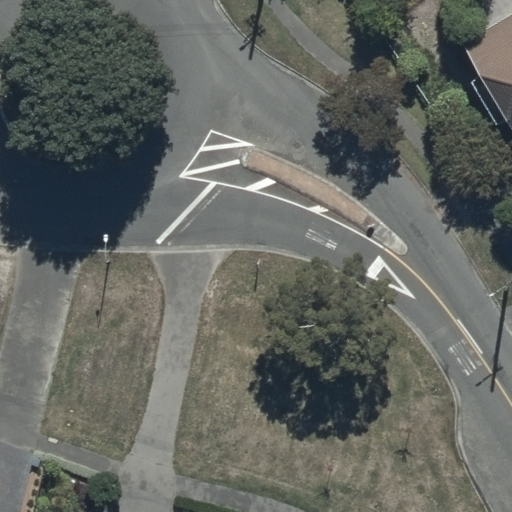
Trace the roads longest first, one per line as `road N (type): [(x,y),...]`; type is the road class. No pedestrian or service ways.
road 1 (residential): [(194,65),(317,134),(413,216),(449,305)]
road 2 (residential): [(449,305),(327,242),(133,189)]
road 3 (residential): [(194,65),(183,136),(133,189)]
road 4 (residential): [(133,189),(63,204),(0,178)]
